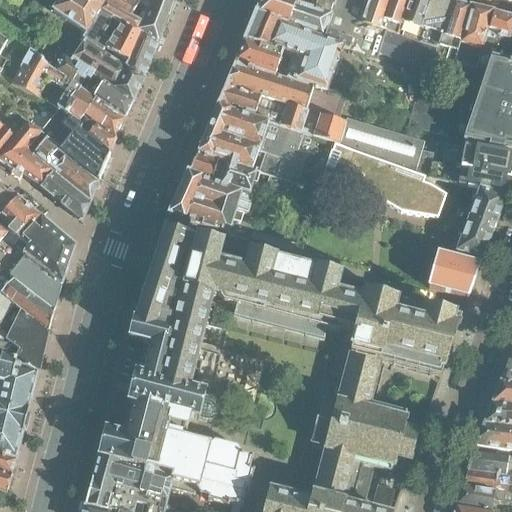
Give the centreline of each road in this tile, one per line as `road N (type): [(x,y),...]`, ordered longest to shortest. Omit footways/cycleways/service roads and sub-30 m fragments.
road 1 (tertiary): [(43,511),(114,250),(218,0)]
road 2 (residential): [(419,511),(511,256)]
